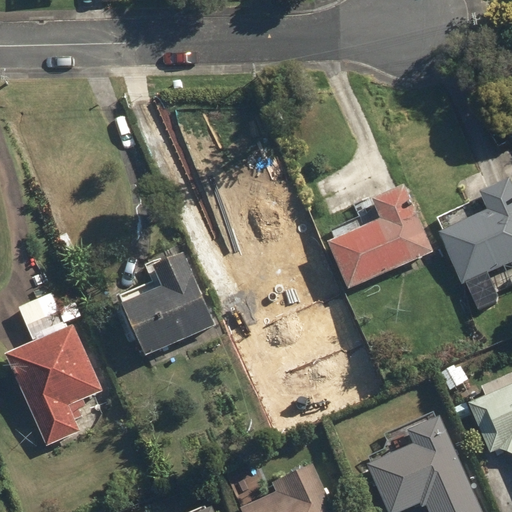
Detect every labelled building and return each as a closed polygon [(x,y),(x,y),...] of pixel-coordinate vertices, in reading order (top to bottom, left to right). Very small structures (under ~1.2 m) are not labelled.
[(495,214),(446,232),(464,281),(511,262),(511,180),(486,190),(495,214)] [(382,196),(390,213),(334,238),(356,287),(443,248),(413,182),(382,196)] [(306,207),(214,243),(240,309),(285,291),(282,284),(329,265),(306,207)] [(168,283),(126,300),(150,361),(222,332),(190,251),(160,263),(168,283)] [(80,302),(64,308),(57,291),(22,306),(39,345),(15,355),(54,448),(83,436),(71,407),(109,391),(81,323),(88,320),(80,302)] [(278,352),(256,362),(273,398),(295,388),(278,352)] [(469,361),(445,377),(454,392),(479,377),(469,361)] [(511,388),(475,404),(497,455),(511,447),(511,388)] [(488,511),(444,411),(406,428),(414,447),(372,465),(392,511),(407,511),(431,502),(435,511),(488,511)] [(298,478),(247,499),(252,511),(341,511),(315,444),(288,455),(298,478)] [(219,511),(215,503),(196,511),(219,511)]
